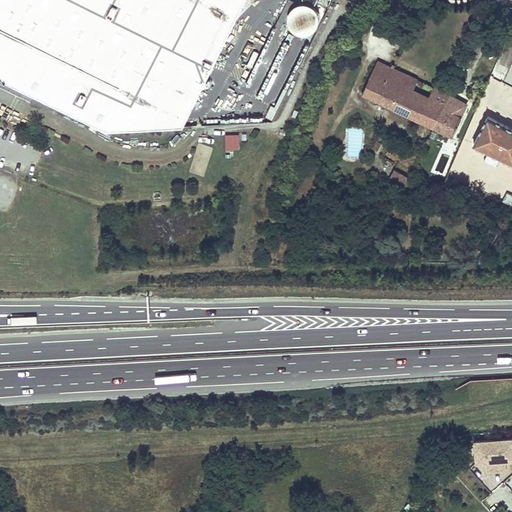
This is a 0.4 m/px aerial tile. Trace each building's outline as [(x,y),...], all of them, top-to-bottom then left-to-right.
[(0,0),(0,78),(107,132),(182,129),(183,126),(245,0),(0,0)] [(320,0),(305,0),(305,2),(300,2),(296,4),(294,7),(291,10),(290,14),(289,18),(291,24),(293,27),(298,31),(301,32),(306,32),(310,31),(313,30),(315,28),(317,26),(318,24),(319,22),(320,19),(320,16),(319,12),(317,8),(320,0)] [(391,68),(378,63),(363,94),(434,128),(453,137),(462,119),(461,118),(466,105),(448,95),(440,91),(391,68)] [(511,128),(508,127),(488,117),(474,145),(511,163),(511,128)] [(225,150),(239,150),(239,135),(225,135),(225,150)] [(377,140),(373,148),(378,151),(384,139),(380,137),(378,141),(377,140)] [(412,178),(394,169),(389,179),(407,189),(412,178)] [(511,437),(474,441),(476,464),(486,463),(487,472),(506,470),(505,461),(511,460),(511,437)] [(409,511),(414,511),(416,510),(408,502),(404,506),(409,511)]
